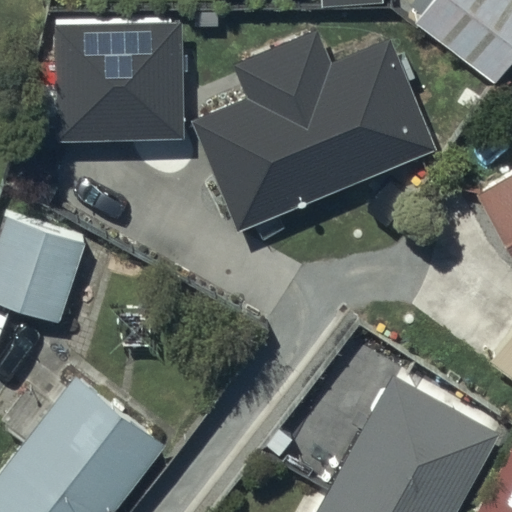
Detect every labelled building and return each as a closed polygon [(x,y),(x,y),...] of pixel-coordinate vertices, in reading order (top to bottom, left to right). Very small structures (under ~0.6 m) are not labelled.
[(511,0),(429,0),(413,23),(494,82),(511,57),(511,0)] [(54,21),(54,139),(181,139),(181,21),(54,21)] [(246,97),(190,120),(235,230),(434,149),(388,35),(327,60),(314,28),(231,62),(246,97)] [(511,170),(475,191),(511,256),(511,170)] [(5,215),(0,230),(0,300),(58,319),(83,240),(5,215)] [(511,328),(488,360),(511,377),(511,328)] [(393,372),(314,511),(451,511),(497,430),(393,372)] [(76,376),(0,471),(0,511),(110,511),(163,446),(76,376)] [(511,511),(511,438),(471,511),(511,511)]
